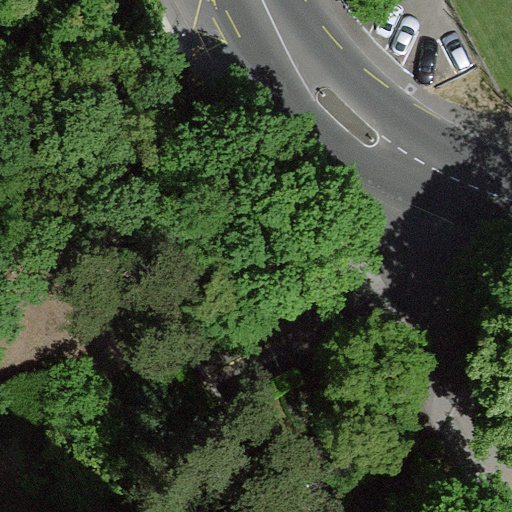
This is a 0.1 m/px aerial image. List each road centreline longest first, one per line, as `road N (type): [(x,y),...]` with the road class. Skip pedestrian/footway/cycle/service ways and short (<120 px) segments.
road 1 (residential): [(459,188),(397,298),(511,495)]
road 2 (secondary): [(260,0),(293,59),(342,115),(459,188)]
